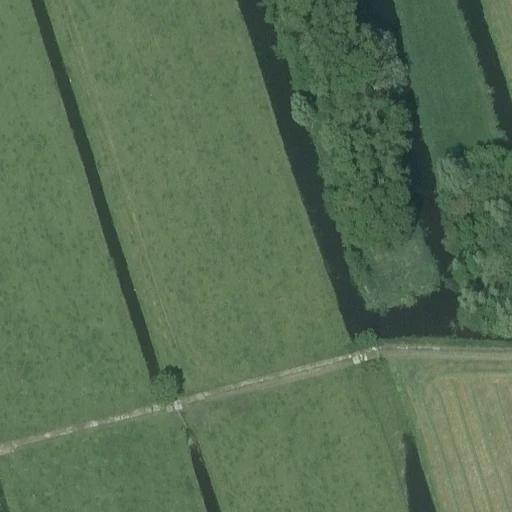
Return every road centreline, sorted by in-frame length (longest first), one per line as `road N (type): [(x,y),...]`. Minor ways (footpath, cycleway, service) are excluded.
road 1 (track): [(0,451),(387,351),(511,356)]
road 2 (track): [(66,0),(197,398)]
